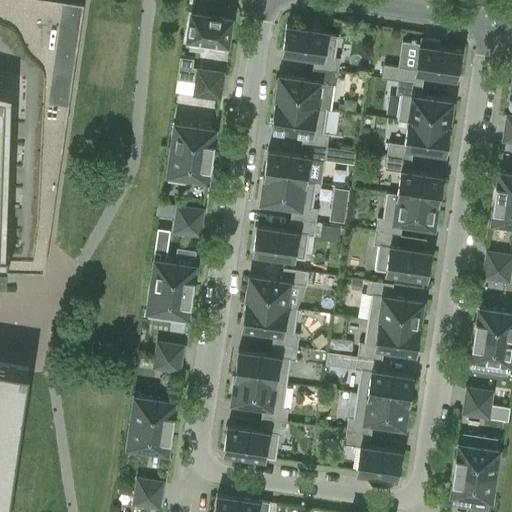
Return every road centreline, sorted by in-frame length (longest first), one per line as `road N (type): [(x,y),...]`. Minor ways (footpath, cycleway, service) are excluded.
road 1 (residential): [(412,501),(423,492),(491,23)]
road 2 (residential): [(264,0),(199,460),(205,474)]
road 3 (residential): [(205,474),(397,506),(412,501)]
